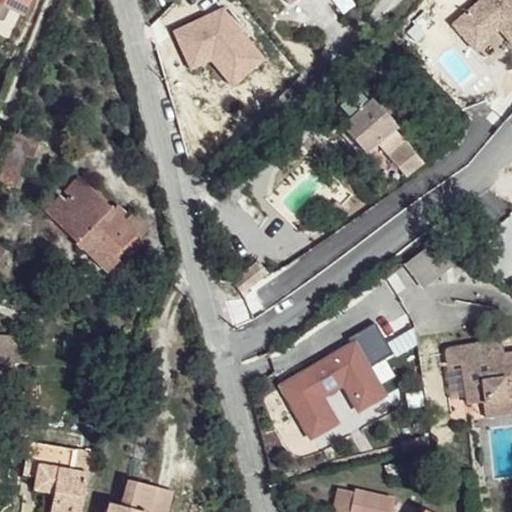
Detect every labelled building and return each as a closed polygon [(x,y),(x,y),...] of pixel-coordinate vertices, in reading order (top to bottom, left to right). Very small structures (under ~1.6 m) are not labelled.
[(0,0),(0,21),(2,22),(8,9),(22,17),(29,0),(0,0)] [(410,55),(394,37),(360,67),(378,90),(404,65),(410,55)] [(369,107),(357,93),(342,111),(354,122),(369,107)] [(399,131),(372,101),(369,107),(354,122),(343,132),(368,158),(378,150),(394,136),(399,131)] [(421,164),(394,136),(378,150),(407,177),(421,164)] [(17,140),(1,185),(15,190),(24,161),(32,161),(37,147),(17,140)] [(81,179),(48,209),(103,267),(136,236),(81,179)] [(285,245),(278,238),(271,245),(277,253),(285,245)] [(511,272),(511,244),(510,243),(496,259),(511,272)] [(267,279),(254,268),(235,288),(245,296),(267,279)] [(490,403),(491,418),(511,416),(511,364),(510,365),(508,342),(486,345),(486,346),(456,349),(458,365),(471,363),(476,405),(490,403)] [(78,511),(86,453),(23,445),(19,478),(32,480),(31,493),(51,496),(48,511),(78,511)] [(393,511),(397,495),(358,485),(352,511),(393,511)] [(152,511),(158,497),(128,489),(118,511),(152,511)] [(171,511),(176,500),(158,497),(152,511),(171,511)]
